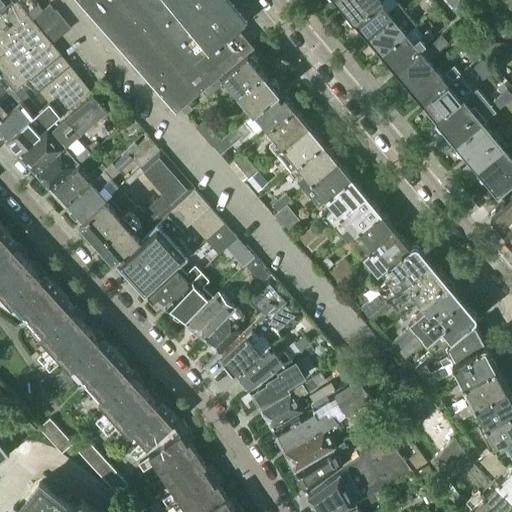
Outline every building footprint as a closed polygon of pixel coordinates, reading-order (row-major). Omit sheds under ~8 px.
[(0,0),(0,69),(15,88),(31,74),(62,113),(91,89),(52,42),(71,26),(56,8),(54,9),(49,3),(42,9),(34,0),(0,0)] [(77,0),(85,8),(175,110),(180,106),(185,113),(193,107),(187,100),(203,87),(248,50),(254,46),(245,35),(239,28),(246,23),(244,21),(192,65),(137,0),(77,0)] [(244,21),(227,0),(137,0),(192,65),(244,21)] [(335,0),(343,9),(353,0),(335,0)] [(353,0),(343,9),(347,14),(346,18),(350,22),(354,23),(355,24),(356,23),(360,28),(393,0),(353,0)] [(395,0),(393,0),(360,28),(367,37),(377,48),(405,24),(404,22),(410,17),(395,0)] [(461,0),(447,0),(456,10),(465,3),(461,0)] [(405,24),(377,48),(393,68),(434,35),(428,28),(419,36),(412,27),(415,24),(410,17),(404,22),(405,24)] [(501,36),(502,27),(473,25),(469,28),(475,34),(501,36)] [(511,36),(511,27),(502,27),(501,36),(511,36)] [(432,42),(396,71),(395,71),(413,92),(443,68),(430,52),(447,38),(443,33),(432,42)] [(480,42),(477,44),(495,64),(511,48),(511,43),(488,40),(483,45),(480,42)] [(237,92),(264,70),(257,62),(258,58),(253,53),(250,52),(248,50),(203,87),(209,95),(227,80),(237,92)] [(493,69),(483,58),(474,66),(484,77),(493,69)] [(445,70),(443,68),(413,92),(430,112),(460,87),(457,84),(463,79),(451,65),(445,70)] [(237,92),(253,112),(280,89),(278,87),(279,83),(274,78),(271,78),(264,70),(237,92)] [(12,85),(6,91),(0,95),(0,119),(27,95),(19,85),(15,89),(12,85)] [(460,87),(430,112),(434,117),(434,121),(438,126),(442,126),(447,132),(477,108),(460,87)] [(511,97),(511,92),(508,88),(489,103),(496,111),(511,97)] [(280,89),(253,112),(235,127),(243,137),(261,121),(267,129),(294,106),(280,89)] [(19,154),(36,173),(62,150),(61,150),(107,110),(94,94),(53,130),(60,137),(57,140),(47,128),(19,154)] [(0,119),(0,131),(5,138),(29,117),(39,109),(27,95),(0,119)] [(39,109),(29,117),(5,138),(17,151),(40,130),(59,114),(49,100),(39,109)] [(308,123),(294,106),(267,129),(276,139),(270,144),(276,152),(308,123)] [(493,128),(477,108),(447,132),(456,144),(456,148),(460,153),(464,152),(464,153),(493,128)] [(214,145),(222,138),(205,119),(197,126),(214,145)] [(291,169),(297,164),(323,141),(308,123),(276,152),(291,169)] [(243,137),(235,127),(214,145),(222,154),(243,137)] [(510,148),(493,128),(464,153),(477,168),(476,172),(478,175),(510,148)] [(65,206),(79,221),(106,197),(109,193),(119,184),(112,177),(133,157),(141,166),(160,148),(148,135),(138,144),(135,140),(125,149),(127,151),(114,162),(109,167),(108,166),(65,206)] [(36,173),(51,189),(80,163),(81,163),(101,146),(96,140),(76,156),(70,149),(65,153),(62,150),(36,173)] [(338,158),(323,141),(297,164),(305,174),(299,179),(305,186),(338,158)] [(511,149),(510,148),(478,175),(481,178),(484,178),(497,193),(511,181),(511,149)] [(163,191),(141,211),(147,218),(152,224),(194,187),(161,149),(141,167),(163,191)] [(244,179),(257,168),(241,152),(229,163),(244,179)] [(338,158),(305,186),(313,196),(319,203),(325,198),(352,175),(349,171),(338,158)] [(51,189),(65,206),(108,166),(104,161),(91,174),(81,163),(80,163),(51,189)] [(129,185),(143,171),(138,166),(124,179),(129,185)] [(268,181),(258,170),(248,178),(258,189),(268,181)] [(328,213),(334,220),(366,192),(352,175),(325,198),(334,208),(328,213)] [(114,261),(129,277),(176,234),(209,204),(195,188),(145,232),(142,235),(142,236),(114,261)] [(354,232),(381,210),(366,192),(334,220),(343,231),(349,226),(354,232)] [(278,210),(291,199),(285,193),(272,204),(278,210)] [(511,224),(511,194),(491,212),(491,217),(503,232),(511,224)] [(106,197),(79,221),(77,223),(96,243),(137,207),(133,201),(120,213),(106,197)] [(291,199),(278,210),(293,227),(305,216),(296,205),(291,199)] [(192,221),(205,237),(224,221),(210,205),(192,221)] [(137,207),(96,243),(113,262),(114,261),(142,236),(142,235),(140,237),(134,230),(147,218),(141,211),(137,207)] [(354,232),(368,250),(395,227),(381,210),(354,232)] [(147,444),(178,417),(163,400),(159,404),(150,395),(139,381),(130,372),(134,369),(104,336),(100,340),(92,331),(80,318),(72,309),(76,305),(46,272),(42,276),(34,267),(22,254),(14,245),(18,241),(0,221),(0,295),(3,293),(12,304),(16,300),(45,331),(40,335),(50,345),(39,355),(51,368),(61,358),(70,367),(74,364),(103,395),(99,399),(108,409),(97,420),(108,432),(120,422),(128,431),(132,428),(141,438),(130,448),(136,454),(147,444)] [(238,236),(224,221),(205,237),(219,253),(238,236)] [(511,224),(503,232),(511,241),(511,224)] [(302,238),(307,244),(321,232),(315,226),(302,238)] [(388,262),(389,262),(409,244),(395,227),(368,250),(383,267),(388,262)] [(325,228),(321,232),(307,244),(313,250),(330,234),(325,228)] [(176,234),(129,277),(144,294),(145,293),(144,292),(173,267),(190,250),(176,234)] [(238,237),(227,247),(243,265),(254,255),(238,237)] [(410,245),(409,244),(389,262),(395,270),(381,282),(391,293),(431,258),(419,243),(418,242),(417,242),(416,241),(415,241),(414,241),(413,242),(412,243),(410,245)] [(269,273),(255,257),(246,265),(261,281),(269,273)] [(330,270),(336,277),(351,265),(345,258),(330,270)] [(414,292),(420,299),(446,276),(431,258),(391,293),(400,303),(414,292)] [(173,267),(144,292),(145,293),(153,300),(164,309),(202,269),(195,263),(187,271),(178,263),(173,267)] [(357,273),(351,265),(336,277),(342,285),(357,273)] [(164,309),(184,323),(211,296),(219,289),(218,288),(212,294),(203,285),(210,277),(202,269),(164,309)] [(245,331),(221,355),(235,372),(268,345),(267,344),(270,341),(304,313),(271,275),(248,294),(263,312),(245,331)] [(411,318),(420,330),(461,294),(446,276),(420,299),(427,307),(411,318)] [(184,323),(204,338),(235,306),(219,289),(211,296),(184,323)] [(363,306),(369,312),(390,294),(386,289),(381,293),(380,291),(363,306)] [(395,299),(390,294),(369,312),(374,319),(391,305),(389,304),(395,299)] [(476,312),(476,311),(461,294),(420,330),(427,339),(443,327),(451,336),(475,317),(476,316),(477,315),(477,314),(477,313),(476,312)] [(235,306),(204,338),(218,352),(242,328),(238,322),(245,315),(235,306)] [(474,323),(448,344),(453,353),(441,358),(444,364),(486,342),(476,324),(476,323),(475,323),(474,323)] [(398,349),(413,336),(408,329),(392,341),(398,349)] [(268,345),(235,372),(248,389),(283,361),(297,350),(310,341),(305,334),(278,354),(273,347),(271,348),(268,345)] [(413,336),(398,349),(403,356),(419,343),(413,336)] [(459,368),(465,379),(497,362),(486,342),(444,364),(444,366),(430,372),(427,363),(420,369),(428,384),(459,368)] [(262,382),(248,389),(260,408),(290,390),(286,385),(287,384),(287,385),(302,376),(306,373),(296,357),(292,359),(278,368),(279,371),(267,379),(268,381),(263,384),(262,382)] [(465,379),(475,400),(508,383),(497,362),(465,379)] [(382,366),(365,377),(375,392),(392,381),(382,366)] [(290,390),(260,408),(271,426),(302,407),(296,398),(326,380),(321,371),(292,389),(290,390)] [(362,373),(335,389),(349,411),(375,395),(362,373)] [(480,409),(486,420),(511,406),(511,391),(508,383),(475,400),(466,405),(463,398),(446,407),(454,422),(480,409)] [(10,398),(0,387),(0,396),(5,402),(10,398)] [(272,427),(283,449),(337,417),(332,410),(343,403),(336,393),(313,407),(311,403),(303,408),(302,407),(271,426),(272,427)] [(23,413),(14,402),(8,407),(18,418),(23,413)] [(378,402),(368,408),(372,416),(382,410),(378,402)] [(511,406),(486,420),(497,441),(506,437),(511,433),(511,406)] [(36,427),(27,417),(21,422),(30,431),(36,427)] [(73,442),(51,417),(39,427),(62,452),(73,442)] [(283,449),(293,469),(336,444),(330,434),(341,428),(336,420),(338,419),(337,417),(283,449)] [(393,428),(386,418),(380,422),(387,432),(393,428)] [(192,433),(189,428),(180,433),(149,455),(157,467),(166,480),(172,490),(149,506),(153,511),(154,511),(168,503),(173,511),(182,504),(187,511),(244,511),(243,509),(236,499),(232,502),(218,482),(217,481),(215,478),(220,475),(214,466),(210,470),(209,469),(207,465),(190,440),(187,436),(192,433)] [(461,470),(483,492),(497,479),(477,457),(458,431),(428,462),(448,483),(461,470)] [(388,436),(340,469),(355,500),(373,490),(428,462),(420,449),(406,459),(388,436)] [(0,459),(10,451),(0,437),(0,459)] [(129,483),(89,439),(77,449),(117,493),(129,483)] [(336,444),(293,469),(306,492),(342,465),(332,446),(336,444)] [(482,456),(491,451),(489,447),(480,452),(482,456)] [(497,479),(511,494),(511,464),(497,479)] [(306,493),(315,511),(332,511),(355,500),(340,469),(306,493)] [(59,493),(64,486),(55,479),(50,486),(59,493)] [(501,511),(511,511),(511,494),(497,479),(483,492),(501,511)] [(75,507),(45,483),(41,480),(14,511),(99,511),(83,498),(75,507)] [(450,494),(459,504),(465,498),(456,488),(450,494)] [(332,511),(361,511),(359,508),(378,499),(373,490),(355,500),(332,511)] [(501,511),(483,492),(468,507),(472,511),(501,511)]
